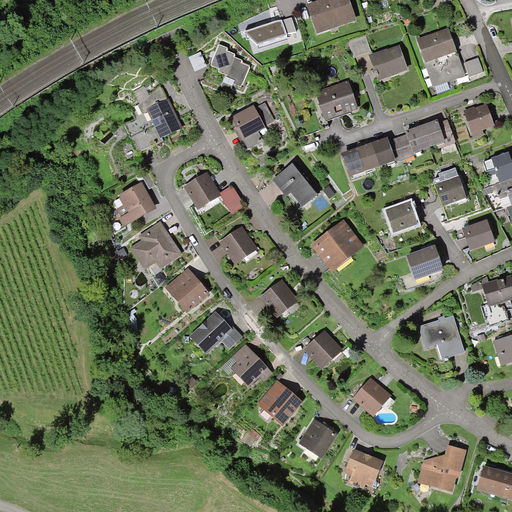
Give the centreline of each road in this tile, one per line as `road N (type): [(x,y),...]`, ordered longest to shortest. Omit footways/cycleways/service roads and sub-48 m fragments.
road 1 (residential): [(443,405),(427,424),(384,442),(345,419),(284,357),(218,275),(165,186),(170,166),(215,143)]
road 2 (residential): [(215,143),(373,348)]
road 3 (residential): [(341,142),(504,80)]
road 4 (residential): [(373,348),(420,303),(511,252)]
road 5 (residential): [(155,0),(215,143)]
